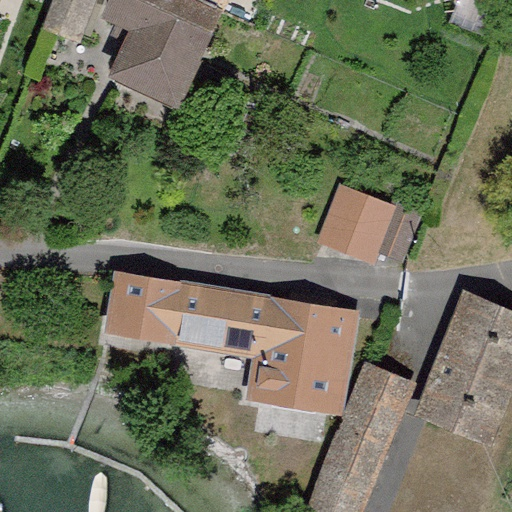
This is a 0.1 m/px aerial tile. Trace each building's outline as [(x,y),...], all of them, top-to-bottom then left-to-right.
[(233,0),(119,0),(104,37),(133,49),(112,99),(181,128),(233,0)] [(377,258),(397,198),(339,179),(319,239),(377,258)] [(254,353),(247,396),(346,411),(363,304),(117,266),(107,331),(254,353)] [(511,328),(461,310),(416,436),(494,464),(511,412),(511,328)] [(369,511),(413,373),(358,356),(309,511),(369,511)]
